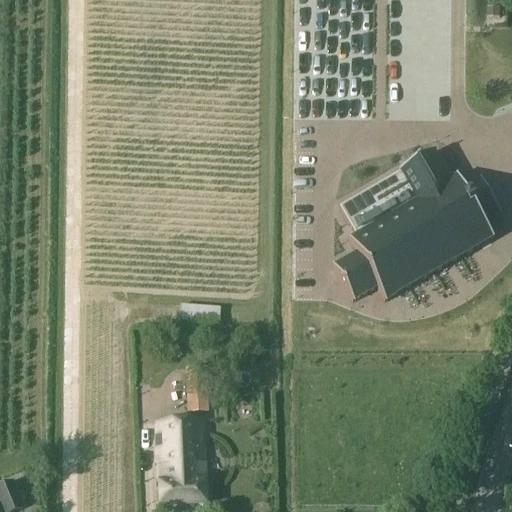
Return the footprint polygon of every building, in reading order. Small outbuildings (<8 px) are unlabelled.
[(356,256),(332,270),(352,305),(376,291),(384,305),(401,295),(401,296),(403,295),(402,294),(416,286),(417,287),(418,286),(418,285),(431,277),(432,278),(433,277),(433,276),(447,268),(447,269),(449,268),(448,268),(462,260),(464,259),(477,251),(478,251),(479,251),(479,250),(495,240),(488,226),(503,217),(493,200),(483,183),(467,192),(459,178),(450,183),(433,153),(398,174),(400,176),(339,211),(355,238),(348,242),(356,256)] [(220,310),(179,307),(178,324),(219,326),(220,310)] [(223,386),(213,386),(213,397),(224,397),(223,386)] [(186,416),(207,415),(207,393),(186,393),(186,416)] [(160,509),(204,508),(201,425),(157,427),(160,509)] [(0,511),(17,511),(22,510),(11,485),(0,489),(0,511)]
